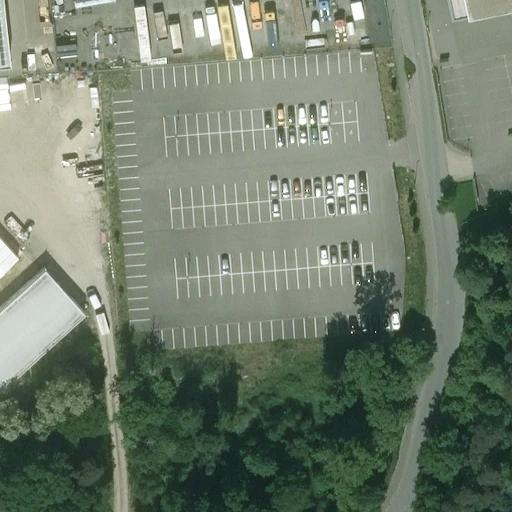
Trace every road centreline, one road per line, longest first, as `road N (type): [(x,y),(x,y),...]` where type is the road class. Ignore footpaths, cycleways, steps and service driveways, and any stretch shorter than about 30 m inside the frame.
road 1 (residential): [(398,511),(449,330),(449,269),(405,0)]
road 2 (unknown): [(119,511),(99,307),(81,268),(9,188)]
